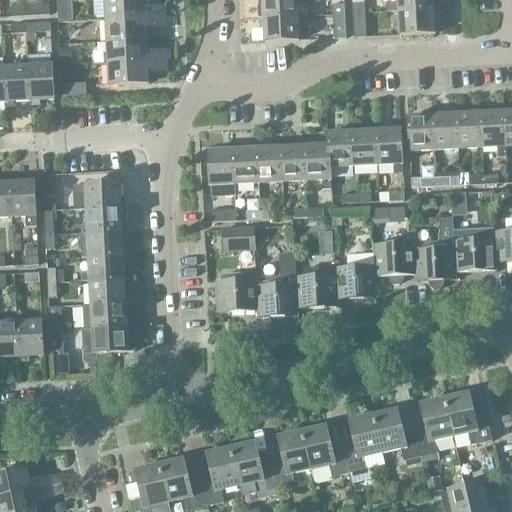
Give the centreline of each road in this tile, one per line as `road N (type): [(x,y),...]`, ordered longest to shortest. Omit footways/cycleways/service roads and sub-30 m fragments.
road 1 (residential): [(200,80),(220,89),(287,83),(336,60),(494,53),(507,46),(510,0)]
road 2 (residential): [(179,397),(511,322)]
road 3 (residential): [(179,397),(157,135)]
road 4 (residential): [(157,135),(35,142)]
